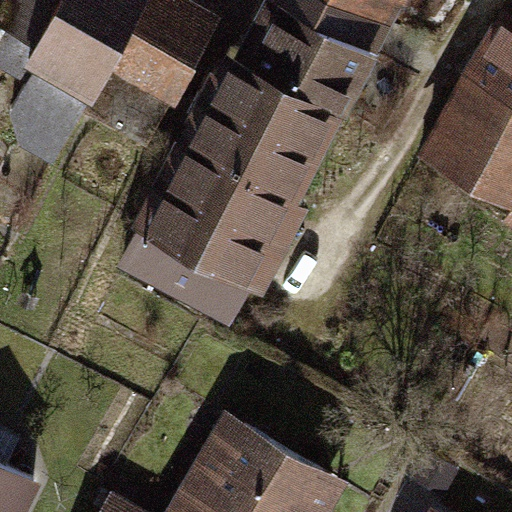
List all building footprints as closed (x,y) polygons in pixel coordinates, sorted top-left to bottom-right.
[(231,16),(202,0),(64,0),(31,59),(27,66),(37,72),(92,103),(101,108),(121,74),(179,107),(231,16)] [(290,0),(170,225),(286,287),(410,55),(387,43),(410,0),(290,0)] [(511,0),(495,0),(418,159),(511,211),(511,224),(509,229),(511,230),(511,0)] [(92,103),(37,72),(13,113),(21,150),(57,164),(92,103)] [(355,511),(373,481),(243,409),(186,511),(168,511),(123,487),(109,511),(355,511)] [(54,511),(70,481),(0,447),(0,511),(54,511)]
